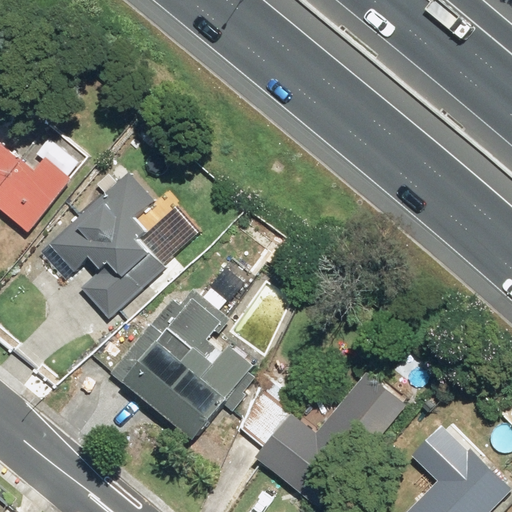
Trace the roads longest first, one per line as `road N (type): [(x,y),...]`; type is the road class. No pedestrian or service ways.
road 1 (motorway): [(511,269),(189,0)]
road 2 (motorway): [(383,0),(511,108)]
road 3 (residential): [(0,422),(107,511)]
